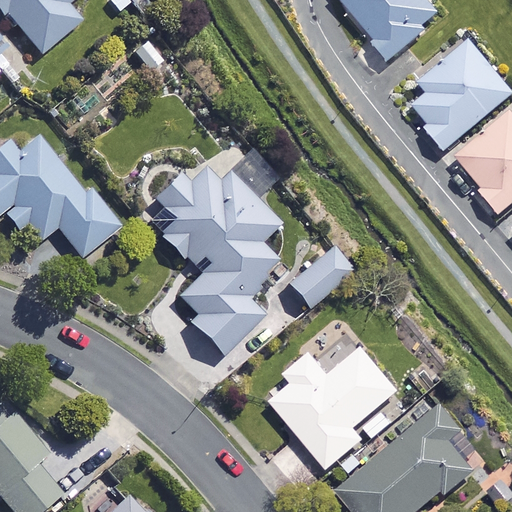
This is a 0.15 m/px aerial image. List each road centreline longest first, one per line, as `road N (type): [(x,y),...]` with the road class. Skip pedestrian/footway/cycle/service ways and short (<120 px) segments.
road 1 (residential): [(511,274),(343,66),(308,0)]
road 2 (residential): [(0,315),(121,379),(176,423),(252,511)]
